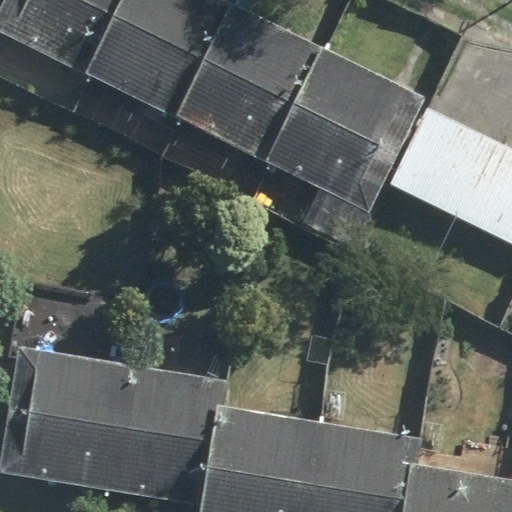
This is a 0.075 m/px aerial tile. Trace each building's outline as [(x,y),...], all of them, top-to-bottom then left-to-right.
[(0,25),(88,69),(120,0),(1,0),(0,3),(0,25)] [(120,0),(88,69),(179,112),(232,0),(120,0)] [(235,0),(232,0),(179,112),(268,156),(324,43),(235,0)] [(324,43),(268,156),(373,207),(427,94),(324,43)] [(391,180),(511,241),(511,145),(430,104),(391,180)] [(24,343),(3,467),(106,483),(127,359),(24,343)] [(205,501),(222,398),(226,377),(127,359),(106,483),(205,501)] [(307,511),(323,416),(222,398),(203,511),(307,511)] [(307,511),(407,511),(416,457),(422,432),(323,416),(307,511)] [(510,511),(511,511),(511,474),(416,457),(407,511),(510,511)]
